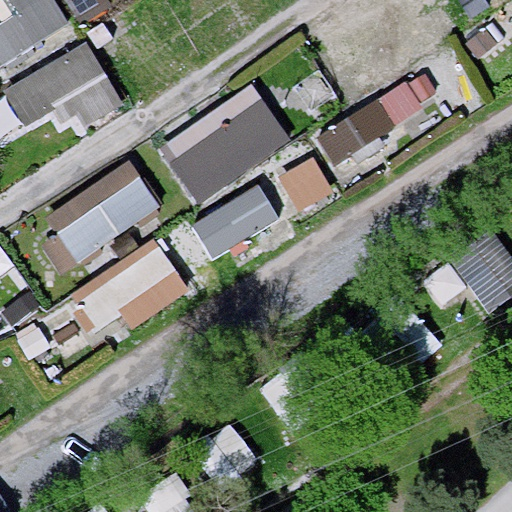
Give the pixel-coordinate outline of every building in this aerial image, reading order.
[(76,0),(85,12),(101,0),(76,0)] [(418,0),(387,0),(310,50),(338,92),(436,28),(418,0)] [(98,42),(0,85),(0,132),(4,141),(120,90),(98,42)] [(418,68),(313,128),(331,160),(436,100),(418,68)] [(160,141),(197,200),(296,139),(259,80),(160,141)] [(337,160),(345,173),(442,115),(434,101),(337,160)] [(281,174),(306,208),(337,186),(312,152),(281,174)] [(38,220),(70,265),(162,201),(129,155),(38,220)] [(263,179),(194,221),(215,256),(284,213),(263,179)] [(452,260),(487,298),(511,275),(511,249),(490,225),(452,260)] [(170,242),(73,287),(96,336),(193,291),(170,242)] [(0,511),(15,511),(0,490),(0,511)]
